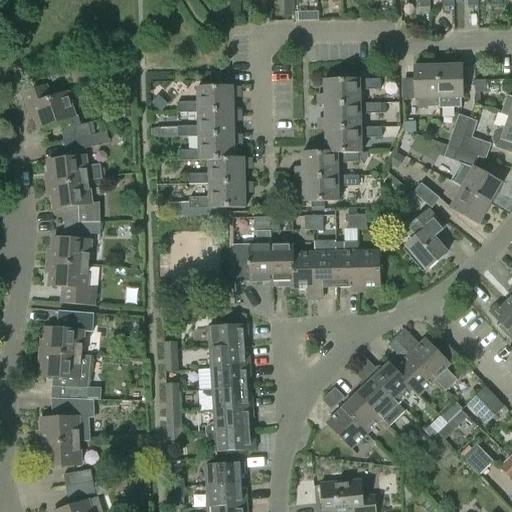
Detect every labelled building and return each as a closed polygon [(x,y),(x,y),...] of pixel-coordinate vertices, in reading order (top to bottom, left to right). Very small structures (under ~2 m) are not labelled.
[(418,0),(419,15),(429,14),(429,8),(429,0),(418,0)] [(442,0),(443,12),(448,12),(448,8),(453,8),(453,0),(442,0)] [(316,13),(305,13),(305,22),(317,22),(316,13)] [(463,99),(462,66),(437,67),(438,100),(439,108),(439,109),(459,109),(458,99),(463,99)] [(438,100),(437,67),(413,67),(413,81),(402,81),(403,101),(419,100),(419,109),(439,108),(438,100)] [(316,106),(324,106),(360,105),(359,91),(380,90),(380,80),(359,81),(359,80),(323,81),(324,95),(316,96),(316,106)] [(484,81),(474,82),(474,93),(479,93),(485,93),(484,81)] [(58,123),(63,143),(90,136),(87,124),(80,126),(77,117),(74,118),(66,94),(50,99),(45,87),(23,95),(29,113),(33,112),(39,130),(58,123)] [(177,113),(197,113),(233,112),(233,98),(240,98),(240,88),(232,88),(232,87),(197,88),(197,103),(177,103),(177,113)] [(317,130),(325,130),(360,129),(360,115),(380,114),(380,104),(360,105),(324,106),(324,119),(317,120),(317,130)] [(240,112),(233,112),(197,113),(197,127),(154,128),(155,138),(198,137),(234,136),(233,122),(241,122),(240,112)] [(458,115),(447,147),(458,151),(470,119),(458,115)] [(511,119),(508,118),(504,130),(501,129),(494,133),(492,141),(494,149),(511,155),(511,119)] [(478,122),(470,119),(458,151),(476,157),(485,160),(490,145),(472,139),(478,122)] [(403,122),(403,133),(415,133),(415,122),(403,122)] [(317,144),(318,153),(318,154),(357,153),(357,154),(361,154),(361,139),(381,138),(381,128),(360,129),(325,130),(325,143),(317,144)] [(90,136),(63,143),(66,154),(93,148),(90,136)] [(198,162),(208,161),(234,160),(234,159),(234,146),(241,146),(241,136),(234,136),(198,137),(198,151),(178,151),(178,162),(198,161),(198,162)] [(458,151),(447,147),(443,157),(473,167),(476,157),(458,151)] [(294,168),(294,179),(302,178),(338,177),(337,164),(358,163),(357,154),(357,153),(318,154),(318,153),(301,153),(302,168),(294,168)] [(397,154),(390,166),(398,171),(405,159),(397,154)] [(46,181),(46,186),(87,181),(102,179),(100,166),(86,168),(84,157),(47,162),(50,181),(46,181)] [(188,185),(208,185),(244,184),(244,170),(251,170),(251,159),(244,160),(244,159),(234,159),(234,160),(208,161),(208,175),(188,175),(188,185)] [(450,183),(461,189),(489,205),(501,183),(472,167),(471,170),(461,164),(450,183)] [(338,202),(338,188),(358,187),(358,177),(338,177),(302,178),(302,192),(295,192),(295,203),(302,203),(312,203),(312,210),(324,210),(324,203),(338,202)] [(87,181),(46,186),(47,191),(51,191),(53,210),(64,208),(64,224),(100,223),(99,204),(90,205),(87,181)] [(208,185),(209,198),(188,199),(189,209),(209,209),(245,209),(245,194),(252,194),(252,183),(244,184),(208,185)] [(420,184),(412,194),(431,209),(439,199),(420,184)] [(489,205),(461,189),(449,210),(478,226),(489,205)] [(182,208),(171,208),(171,217),(174,217),(182,217),(182,208)] [(405,231),(413,240),(405,247),(426,271),(446,254),(432,238),(442,230),(427,212),(405,231)] [(356,230),(356,216),(347,216),(347,230),(356,230)] [(365,216),(356,216),(356,230),(366,230),(365,216)] [(313,231),(313,217),(303,217),(304,231),(313,231)] [(322,217),(313,217),(313,231),(322,231),(322,217)] [(261,232),(270,232),(270,218),(260,218),(261,232)] [(270,218),(270,232),(279,232),(279,218),(270,218)] [(100,223),(64,224),(63,240),(53,239),(51,257),(47,257),(47,262),(88,266),(90,235),(100,235),(100,223)] [(172,232),(173,255),(167,255),(168,277),(216,275),(215,230),(172,232)] [(335,245),(335,253),(336,289),(358,288),(357,253),(357,244),(335,245)] [(293,282),(292,254),(293,254),(292,246),(270,247),(272,282),(277,282),(278,289),(292,289),(292,282),(293,282)] [(233,283),(272,282),(270,247),(232,248),(233,283)] [(379,252),(357,253),(358,288),(380,288),(379,252)] [(336,289),(335,253),(314,254),(314,289),(315,297),(323,297),(323,289),(336,289)] [(314,289),(314,254),(293,254),(292,254),(293,282),(292,282),(292,289),(292,290),(307,289),(307,298),(315,297),(314,289)] [(86,285),(88,266),(47,262),(46,267),(50,268),(49,286),(67,288),(66,304),(94,307),(96,286),(86,285)] [(511,307),(506,301),(499,308),(496,306),(488,313),(511,338),(511,307)] [(92,333),(93,314),(58,312),(57,330),(45,329),(44,348),(40,347),(39,353),(80,356),(82,332),(92,333)] [(207,328),(209,349),(244,347),(243,337),(247,336),(246,325),(207,328)] [(400,332),(394,339),(403,349),(410,342),(400,332)] [(403,349),(394,339),(387,345),(396,355),(397,355),(403,349)] [(439,354),(425,340),(416,348),(410,342),(403,349),(434,381),(434,380),(445,391),(457,380),(446,369),(458,357),(447,346),(439,354)] [(164,343),(164,352),(177,351),(176,343),(164,343)] [(244,347),(209,349),(210,369),(249,367),(249,357),(245,357),(244,347)] [(434,381),(403,349),(397,355),(396,355),(388,363),(388,364),(394,370),(413,390),(412,390),(418,396),(434,381)] [(178,372),(177,351),(164,352),(165,373),(178,372)] [(88,386),(90,357),(80,356),(39,353),(39,358),(43,358),(41,377),(53,378),(51,399),(59,399),(87,400),(88,386)] [(365,359),(358,365),(368,375),(374,368),(365,359)] [(388,364),(372,379),(397,405),(412,390),(413,390),(394,370),(388,364)] [(368,375),(358,365),(352,371),(362,381),(368,375)] [(210,369),(211,391),(247,388),(246,378),(250,378),(249,367),(210,369)] [(397,405),(372,379),(357,394),(382,420),(389,427),(404,412),(397,405)] [(165,385),(166,394),(178,393),(178,384),(165,385)] [(212,399),(213,411),(252,409),(251,398),(247,399),(247,388),(211,391),(203,391),(203,396),(210,399),(212,399)] [(334,388),(327,394),(337,405),(344,398),(334,388)] [(467,407),(486,426),(504,409),(486,389),(467,407)] [(179,414),(178,393),(166,394),(166,406),(167,414),(179,414)] [(337,405),(327,394),(321,401),(331,410),(337,405)] [(357,394),(341,409),(366,435),(382,420),(357,394)] [(448,423),(451,421),(465,408),(455,399),(439,414),(448,423)] [(87,401),(59,400),(59,412),(87,413),(87,401)] [(205,428),(206,433),(249,430),(249,420),(253,419),(252,409),(213,411),(214,424),(211,424),(205,428)] [(366,435),(341,409),(325,425),(350,450),(366,435)] [(180,434),(179,414),(167,414),(167,435),(180,434)] [(37,444),(79,442),(90,441),(89,418),(77,418),(40,420),(41,439),(37,439),(37,444)] [(444,440),(457,428),(451,421),(448,423),(438,433),(444,440)] [(437,435),(429,427),(424,433),(431,440),(437,435)] [(249,430),(206,433),(206,438),(210,441),(215,440),(215,453),(255,451),(254,440),(250,440),(249,430)] [(180,434),(167,435),(168,444),(181,443),(180,434)] [(79,442),(37,444),(38,449),(42,449),(43,468),(80,466),(79,442)] [(461,459),(478,476),(492,462),(475,445),(461,459)] [(511,460),(510,458),(499,468),(511,481),(511,460)] [(243,464),(204,466),(206,488),(241,485),(240,475),(244,475),(243,464)] [(63,476),(67,499),(95,494),(90,470),(63,476)] [(169,481),(170,490),(182,489),(182,481),(169,481)] [(319,485),(321,511),(345,509),(345,511),(375,511),(375,497),(363,498),(361,481),(319,485)] [(402,489),(414,500),(421,493),(410,482),(402,489)] [(241,485),(206,488),(207,508),(246,506),(245,495),(242,495),(241,485)] [(182,489),(170,490),(170,498),(183,498),(182,489)] [(101,511),(97,498),(56,511),(101,511)]
